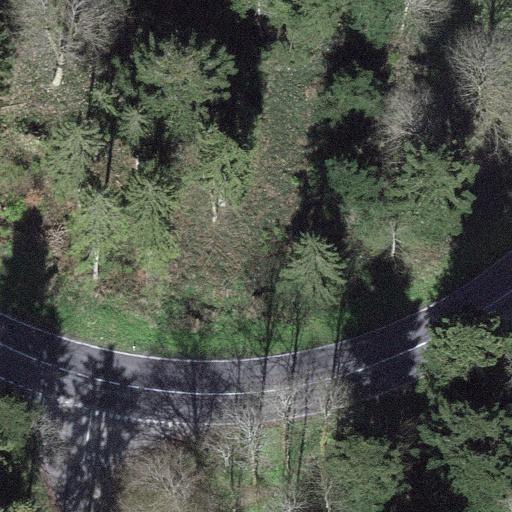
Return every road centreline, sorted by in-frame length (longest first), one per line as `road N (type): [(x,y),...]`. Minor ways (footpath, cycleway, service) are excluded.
road 1 (tertiary): [(93,378),(204,393),(324,380),(441,335),(511,288)]
road 2 (unclassified): [(93,378),(84,458),(88,511)]
